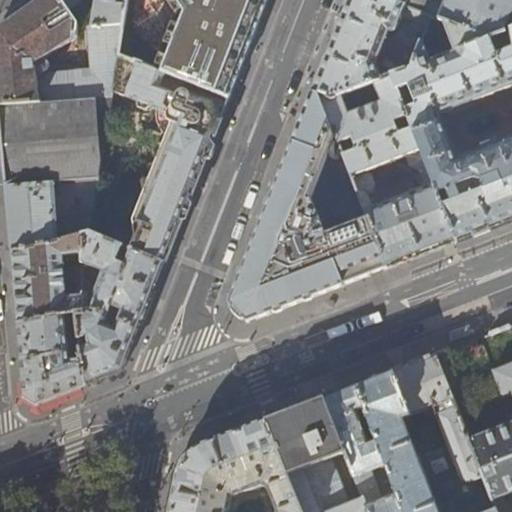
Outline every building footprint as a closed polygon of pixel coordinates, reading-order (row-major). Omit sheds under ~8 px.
[(42,0),(26,12),(0,29),(0,106),(112,97),(113,92),(118,56),(126,7),(116,5),(117,0),(42,0)] [(167,0),(183,19),(161,74),(229,102),(247,54),(268,0),(167,0)] [(406,8),(406,7),(386,0),(348,0),(342,17),(338,26),(313,92),(320,95),(332,100),(342,96),(374,83),(392,76),(411,69),(418,52),(403,46),(400,51),(384,47),(390,33),(397,32),(406,8)] [(342,17),(348,0),(342,0),(337,15),(342,17)] [(511,0),(386,0),(406,7),(408,0),(425,0),(420,13),(443,22),(488,40),(508,32),(511,29),(511,0)] [(409,87),(417,108),(406,112),(408,117),(412,129),(437,194),(451,189),(455,201),(442,206),(456,242),(511,219),(511,29),(508,32),(511,49),(494,57),(488,40),(443,22),(454,52),(429,61),(421,43),(418,52),(411,69),(392,76),(398,91),(409,87)] [(161,74),(118,56),(113,92),(157,110),(155,115),(155,122),(156,127),(158,132),(163,138),(171,142),(139,223),(135,225),(136,231),(129,250),(132,252),(165,265),(172,247),(190,201),(229,102),(161,74)] [(339,144),(353,139),(357,151),(344,156),(368,221),(387,269),(449,244),(456,242),(442,206),(437,194),(412,129),(400,134),(395,122),(408,117),(406,112),(398,91),(392,76),(374,83),(382,103),(349,115),(342,96),(332,100),(320,95),(337,140),(339,144)] [(239,315),(246,323),(248,323),(272,313),(369,275),(387,269),(368,221),(327,237),(313,201),(337,140),(320,95),(313,92),(307,107),(298,129),(229,305),(230,307),(239,315)] [(98,181),(112,97),(0,106),(0,128),(2,147),(5,188),(98,181)] [(90,234),(98,181),(5,188),(6,194),(11,253),(81,237),(81,236),(90,234)] [(86,386),(104,379),(123,371),(137,335),(165,265),(132,252),(126,267),(116,263),(123,248),(90,234),(81,236),(81,237),(81,256),(81,263),(98,270),(96,275),(103,277),(89,310),(82,307),(82,312),(76,313),(78,330),(79,339),(91,338),(89,340),(88,343),(88,345),(91,348),(81,350),(86,386)] [(81,256),(81,237),(11,253),(14,288),(17,325),(76,313),(82,312),(82,307),(82,289),(76,290),(77,298),(65,299),(62,257),(81,256)] [(78,330),(76,313),(17,325),(21,368),(24,397),(36,405),(40,403),(56,397),(78,389),(86,386),(81,350),(80,348),(74,349),(75,355),(77,360),(69,362),(66,333),(78,330)] [(387,373),(404,418),(423,411),(426,417),(430,418),(437,415),(462,480),(468,483),(483,476),(469,440),(436,354),(416,362),(389,372),(387,373)] [(511,423),(469,440),(483,476),(496,510),(497,511),(509,511),(504,498),(511,494),(511,364),(494,372),(504,398),(511,395),(511,423)] [(497,511),(496,510),(489,511),(440,511),(404,418),(387,373),(369,380),(331,394),(324,397),(346,454),(364,499),(368,511),(497,511)] [(56,397),(40,403),(43,411),(81,396),(78,389),(56,397)] [(315,401),(265,420),(301,511),(368,511),(364,499),(348,506),(330,460),(346,454),(324,397),(315,401)] [(182,463),(179,468),(178,473),(176,478),(171,504),(169,511),(301,511),(265,420),(218,438),(206,443),(201,445),(197,448),(192,451),(188,455),(182,463)]
